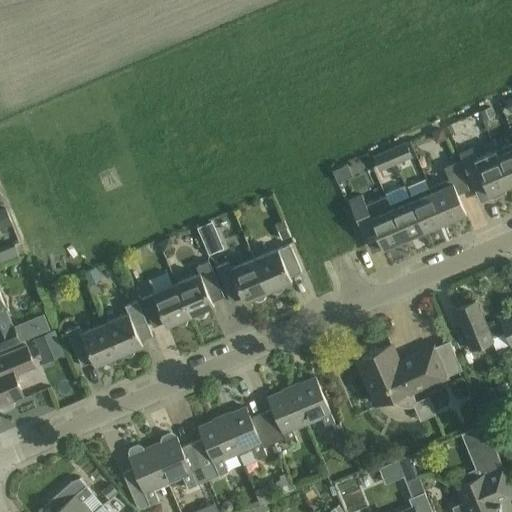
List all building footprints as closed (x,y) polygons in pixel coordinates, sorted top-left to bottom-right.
[(456,115),(462,129),(502,113),(496,99),(456,115)] [(395,163),(411,156),(406,143),(390,150),(395,163)] [(511,143),(496,151),(509,181),(510,185),(511,184),(511,143)] [(510,185),(509,181),(496,151),(476,159),(472,149),(459,154),(473,187),(484,183),(492,199),(506,193),(504,188),(510,185)] [(395,163),(390,150),(374,157),(380,170),(395,163)] [(458,194),(469,190),(457,162),(444,168),(449,179),(430,187),(440,210),(445,222),(466,213),(458,194)] [(445,222),(440,210),(430,187),(410,196),(424,230),(445,222)] [(399,227),(389,205),(385,196),(379,199),(383,208),(370,213),(362,195),(349,200),(363,234),(374,229),(383,248),(404,239),(399,227)] [(389,205),(399,227),(404,239),(424,230),(410,196),(389,205)] [(201,223),(219,249),(234,238),(216,213),(201,223)] [(14,241),(0,246),(0,262),(19,255),(14,241)] [(268,291),(272,290),(274,292),(278,293),(282,292),(283,288),(283,285),(292,281),(290,277),(302,272),(290,243),(254,259),(264,282),(268,291)] [(51,275),(67,270),(63,256),(47,261),(51,275)] [(268,291),(264,282),(254,259),(231,268),(228,261),(216,266),(231,302),(243,297),(244,301),(253,297),(256,300),(260,301),(263,300),(265,296),(265,293),(268,291)] [(176,283),(190,316),(194,314),(196,317),(200,318),(204,316),(206,313),(205,309),(214,305),(212,301),(224,296),(209,261),(196,266),(199,273),(176,283)] [(165,322),(167,326),(175,322),(178,325),(182,326),(185,324),(187,321),(187,317),(190,316),(176,283),(141,298),(153,327),(165,322)] [(0,349),(20,341),(0,292),(0,349)] [(122,353),(125,356),(129,357),(132,356),(134,352),(134,349),(143,345),(141,341),(153,336),(137,300),(125,305),(128,313),(105,322),(119,355),(122,353)] [(491,338),(506,332),(511,346),(511,316),(501,321),(486,328),(475,300),(455,308),(467,337),(468,336),(472,347),(491,339),(491,338)] [(44,313),(32,318),(39,333),(50,329),(44,313)] [(115,356),(119,355),(105,322),(82,332),(79,325),(66,330),(82,366),(93,361),(95,365),(104,361),(106,364),(110,365),(114,364),(116,360),(115,356)] [(35,367),(26,345),(0,355),(0,408),(4,410),(11,408),(13,403),(11,400),(23,395),(16,379),(18,373),(35,367)] [(392,345),(362,357),(369,373),(363,376),(375,404),(392,396),(394,400),(397,402),(401,404),(405,405),(409,405),(413,404),(417,403),(412,392),(447,377),(433,346),(398,361),(392,345)] [(316,377),(292,387),(307,423),(322,417),(327,429),(329,428),(337,447),(348,442),(340,422),(336,424),(316,377)] [(293,429),(307,423),(292,387),(268,397),(273,408),(262,413),(275,442),(285,438),(289,445),(298,441),(293,429)] [(29,409),(44,403),(40,393),(25,400),(29,409)] [(246,407),(222,417),(238,453),(239,452),(244,464),(267,455),(264,447),(275,442),(262,413),(251,418),(246,407)] [(223,459),(238,453),(222,417),(199,427),(203,438),(192,443),(205,472),(208,480),(228,471),(223,459)] [(485,424),(461,433),(467,447),(491,437),(485,424)] [(161,440),(162,443),(153,447),(168,482),(183,476),(188,488),(208,480),(205,472),(192,443),(182,447),(177,436),(175,437),(174,434),(170,433),(163,436),(161,440)] [(131,448),(129,452),(131,456),(129,457),(134,468),(123,473),(135,502),(141,509),(159,501),(154,489),(168,482),(153,447),(144,451),(142,447),(138,445),(131,448)] [(407,484),(419,479),(409,456),(397,462),(403,475),(407,484)] [(463,501),(452,505),(455,511),(500,511),(497,503),(511,497),(511,483),(505,466),(457,486),(463,501)] [(92,493),(82,481),(80,478),(72,481),(48,502),(56,511),(54,511),(91,511),(82,501),(92,493)] [(419,479),(407,484),(413,497),(409,499),(413,508),(402,511),(433,511),(425,492),(419,479)]
